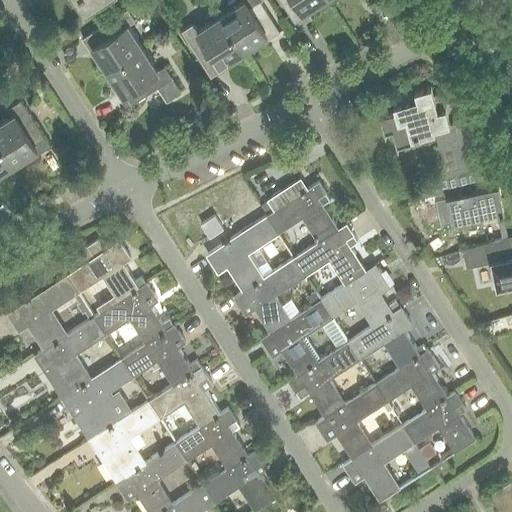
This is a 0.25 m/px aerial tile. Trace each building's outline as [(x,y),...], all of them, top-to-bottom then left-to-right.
[(261,0),(242,0),(243,0),(221,15),(244,51),(278,29),(260,1),(261,0)] [(280,0),(293,19),(323,0),(280,0)] [(85,37),(107,71),(143,47),(128,25),(134,20),(127,9),(85,37)] [(222,65),(244,51),(221,15),(198,30),(194,23),(182,31),(211,76),(224,68),(222,65)] [(143,47),(107,71),(129,105),(158,86),(167,100),(181,91),(164,66),(158,70),(143,47)] [(434,129),(447,176),(471,169),(458,122),(449,124),(445,109),(437,112),(431,88),(398,97),(401,106),(394,107),(396,115),(380,119),(384,135),(392,133),(397,153),(422,146),(418,134),(434,129)] [(0,123),(0,144),(14,165),(47,144),(20,101),(9,108),(13,115),(0,123)] [(0,173),(14,165),(0,144),(0,173)] [(471,169),(447,176),(440,178),(411,186),(415,200),(445,191),(453,222),(504,209),(498,184),(476,190),(471,169)] [(301,217),(317,241),(338,228),(322,204),(329,199),(317,181),(309,186),(301,175),(267,196),(275,208),(266,214),(277,232),(301,217)] [(502,212),(495,213),(502,238),(508,237),(502,212)] [(277,232),(266,214),(206,252),(217,270),(225,265),(241,290),(262,276),(246,252),(277,232)] [(214,216),(201,224),(209,237),(223,229),(214,216)] [(317,241),(293,256),(304,274),(329,259),(344,283),(365,269),(350,245),(357,240),(346,223),(338,228),(317,241)] [(502,238),(463,249),(467,268),(492,262),(497,287),(511,284),(511,235),(508,237),(502,238)] [(101,275),(117,300),(138,285),(134,279),(122,261),(129,257),(117,239),(111,243),(104,248),(92,255),(66,272),(77,291),(101,275)] [(98,239),(86,246),(92,255),(104,248),(98,239)] [(273,295),(304,274),(293,256),(262,276),(241,290),(233,295),(245,313),(253,308),(269,332),(289,319),(273,295)] [(356,301),(371,325),(392,311),(376,287),(384,282),(372,265),(365,269),(344,283),(320,299),(332,317),(356,301)] [(26,324),(42,348),(62,335),(45,311),(77,291),(66,272),(7,310),(19,329),(26,324)] [(141,275),(134,279),(138,285),(145,281),(141,275)] [(145,281),(138,285),(117,300),(93,315),(105,333),(129,318),(144,342),(165,328),(162,323),(150,304),(157,299),(145,281)] [(280,350),(296,375),(316,361),(301,337),(332,317),(320,299),(315,290),(305,297),(310,305),(289,319),(269,332),(261,337),(273,355),(280,350)] [(384,344),(399,367),(419,354),(404,330),(412,325),(400,307),(392,311),(371,325),(347,341),(359,359),(384,344)] [(34,353),(62,396),(89,378),(73,354),(105,333),(93,315),(62,335),(42,348),(34,353)] [(169,318),(162,323),(165,328),(173,323),(169,318)] [(156,360),(172,385),(193,371),(189,365),(177,346),(184,342),(173,323),(165,328),(144,342),(121,358),(132,375),(156,360)] [(308,393),(322,416),(343,403),(328,380),(359,359),(347,341),(316,361),(296,375),(288,380),(300,398),(308,393)] [(411,386),(426,409),(447,396),(431,372),(439,367),(427,349),(419,354),(399,367),(374,382),(387,402),(411,386)] [(81,409),(97,433),(117,421),(101,396),(132,375),(121,358),(89,378),(62,396),(73,414),(81,409)] [(196,360),(189,365),(193,371),(200,366),(196,360)] [(200,366),(193,371),(172,385),(148,400),(159,418),(183,402),(199,426),(219,413),(204,389),(211,384),(200,366)] [(336,435),(351,459),(371,446),(355,422),(387,402),(374,382),(343,403),(322,416),(315,421),(328,441),(336,435)] [(454,391),(447,396),(426,409),(402,425),(414,444),(438,428),(454,452),(474,439),(459,415),(467,410),(454,391)] [(128,438),(159,418),(148,400),(117,421),(97,433),(89,438),(100,456),(108,451),(124,475),(144,462),(128,438)] [(210,445),(226,469),(247,455),(232,431),(239,426),(227,408),(219,413),(199,426),(175,442),(187,460),(210,445)] [(383,464),(414,444),(402,425),(371,446),(351,459),(343,464),(355,482),(363,477),(378,501),(398,488),(383,464)] [(136,493),(148,511),(160,511),(171,505),(156,481),(187,460),(175,442),(144,462),(124,475),(116,480),(127,499),(136,493)] [(255,450),(247,455),(226,469),(202,484),(214,503),(239,487),(254,510),(274,497),(259,473),(266,468),(255,450)] [(426,460),(415,467),(419,473),(430,466),(426,460)] [(437,463),(431,467),(436,474),(442,470),(437,463)] [(511,486),(510,483),(490,496),(496,506),(511,495),(511,486)] [(200,511),(214,503),(202,484),(171,505),(160,511),(200,511)] [(511,495),(496,506),(500,511),(507,511),(511,509),(511,495)]
